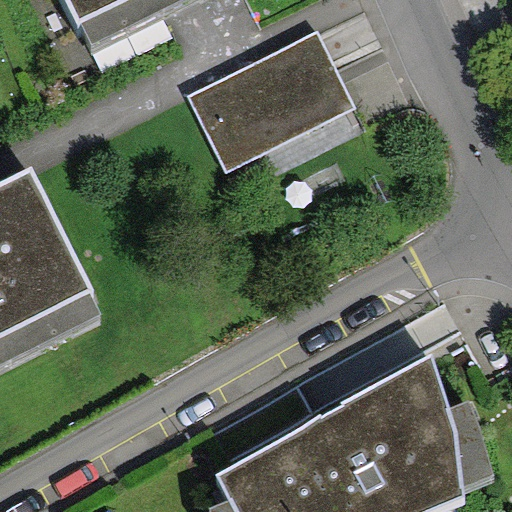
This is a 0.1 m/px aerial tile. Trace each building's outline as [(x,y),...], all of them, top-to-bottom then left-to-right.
[(56,0),(76,43),(161,0),(56,0)] [(319,37),(206,94),(224,132),(338,75),(327,53),(319,37)] [(224,132),(206,94),(191,101),(229,176),(356,113),(338,75),(224,132)] [(35,182),(0,199),(0,348),(92,302),(35,182)] [(454,511),(462,509),(459,434),(430,368),(218,485),(231,511),(454,511)] [(471,493),(491,491),(484,435),(464,437),(471,493)]
